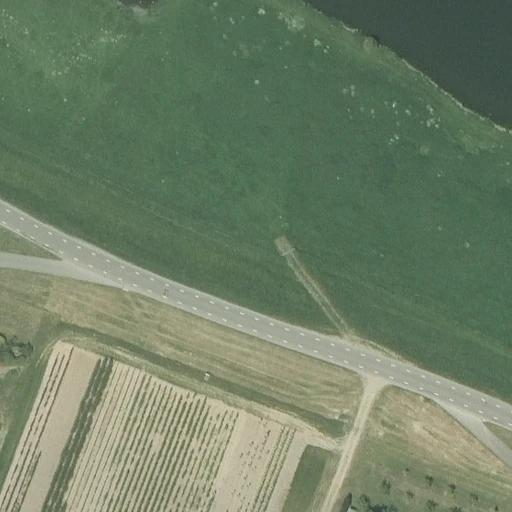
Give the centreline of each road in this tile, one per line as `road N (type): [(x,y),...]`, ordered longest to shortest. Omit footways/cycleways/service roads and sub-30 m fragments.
road 1 (unclassified): [(511,418),(121,267),(0,211)]
road 2 (track): [(378,364),(327,511)]
